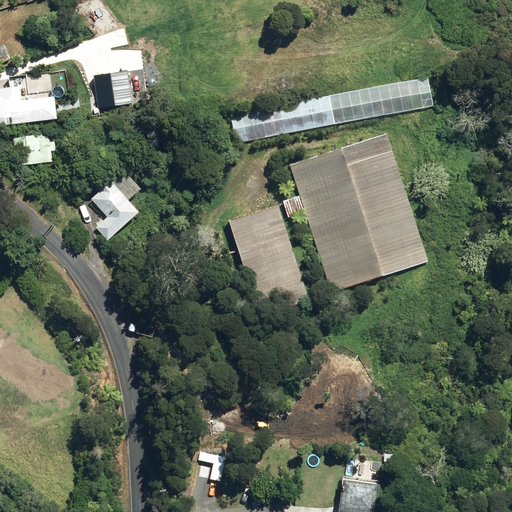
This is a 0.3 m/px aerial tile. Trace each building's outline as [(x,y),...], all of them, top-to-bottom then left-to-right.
[(100,0),(101,9),(116,8),(115,0),(100,0)] [(231,115),(236,144),(435,108),(430,79),(231,115)] [(0,127),(28,125),(24,89),(0,91),(0,127)] [(110,97),(97,99),(100,115),(113,112),(110,97)] [(65,140),(65,145),(77,144),(76,138),(99,137),(98,124),(61,127),(62,140),(65,140)] [(19,159),(19,168),(56,165),(55,154),(60,153),(59,144),(53,145),(52,136),(11,140),(13,160),(19,159)] [(308,215),(334,295),(431,263),(389,136),(292,167),(302,198),(286,203),(292,220),(308,215)] [(107,175),(96,185),(103,193),(95,200),(111,218),(99,228),(109,240),(141,213),(130,200),(143,189),(128,173),(115,184),(107,175)] [(233,224),(266,318),(291,309),(293,317),(304,313),(302,306),(313,302),(280,207),(233,224)] [(348,476),(359,477),(360,463),(349,462),(348,476)] [(381,511),(385,488),(349,482),(344,511),(381,511)]
